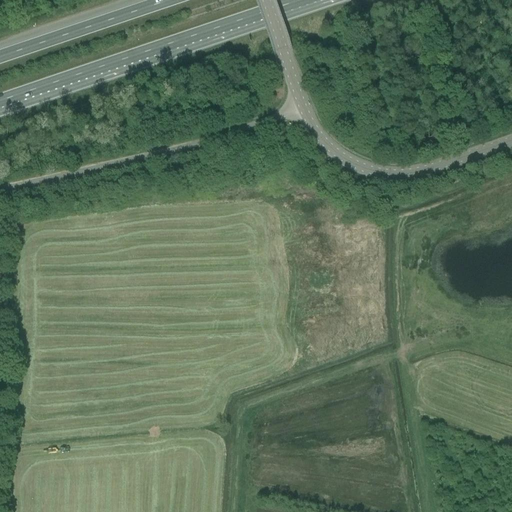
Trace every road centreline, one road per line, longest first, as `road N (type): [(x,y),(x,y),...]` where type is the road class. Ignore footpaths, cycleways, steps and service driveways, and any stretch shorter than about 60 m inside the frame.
road 1 (motorway): [(0,102),(300,0)]
road 2 (unclassified): [(0,189),(198,144),(302,108)]
road 3 (unclassified): [(511,139),(434,168),(379,174),(336,154),(302,108)]
road 4 (motorway): [(175,0),(0,59)]
